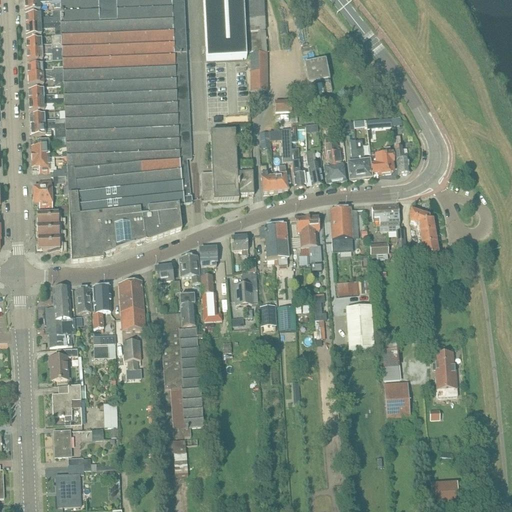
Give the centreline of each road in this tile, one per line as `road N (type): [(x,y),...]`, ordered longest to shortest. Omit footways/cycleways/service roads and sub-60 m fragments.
road 1 (secondary): [(18,274),(96,275),(298,203),(401,191)]
road 2 (secondary): [(18,274),(7,0)]
road 3 (tertiary): [(30,511),(18,274)]
road 4 (secondary): [(428,180),(438,146),(398,75),(338,0)]
